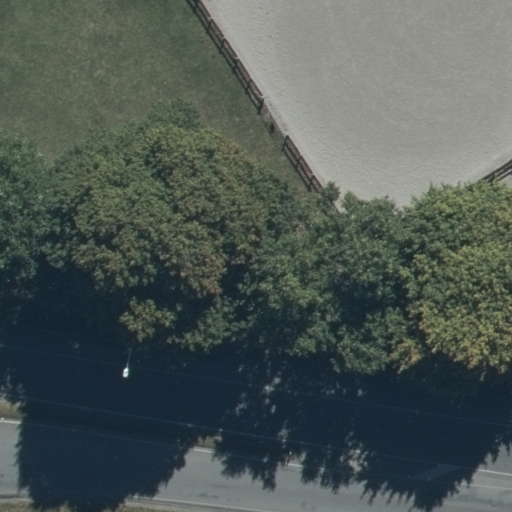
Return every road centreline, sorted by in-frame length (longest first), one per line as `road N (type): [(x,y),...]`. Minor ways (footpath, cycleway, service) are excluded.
road 1 (secondary): [(0,366),(511,454)]
road 2 (secondary): [(0,456),(304,492),(511,504)]
